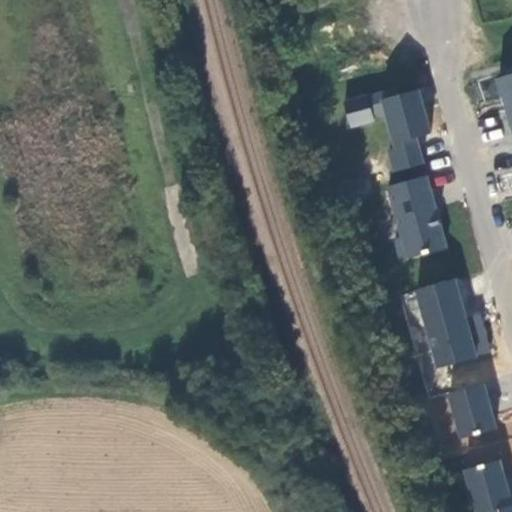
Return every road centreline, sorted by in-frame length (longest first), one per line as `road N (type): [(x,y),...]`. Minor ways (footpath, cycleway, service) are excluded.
road 1 (residential): [(440,0),(447,79),(511,316)]
road 2 (residential): [(126,0),(194,270)]
